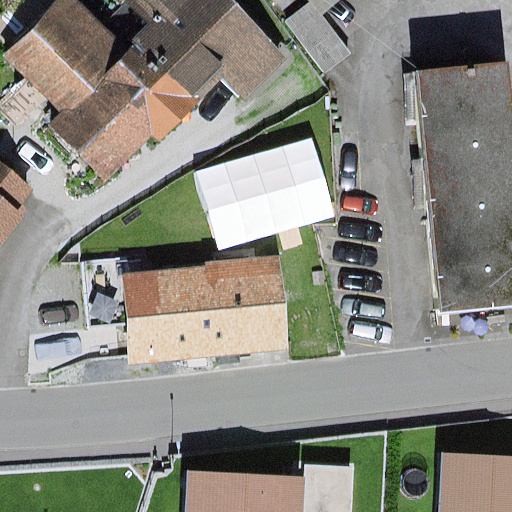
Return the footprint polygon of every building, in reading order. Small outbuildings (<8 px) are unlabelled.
[(72,0),(60,0),(5,55),(62,112),(124,51),(72,0)] [(120,0),(147,26),(132,40),(197,106),(219,85),(239,105),(285,60),(225,0),(120,0)] [(277,0),(286,12),(298,0),(277,0)] [(311,2),(284,21),(321,73),(348,54),(311,2)] [(132,40),(124,51),(62,112),(46,127),(102,183),(152,135),(159,142),(197,106),(132,40)] [(511,121),(506,60),(412,69),(438,322),(511,314),(511,121)] [(0,243),(21,217),(15,213),(33,191),(0,165),(0,243)] [(283,255),(124,270),(133,364),(292,348),(283,255)] [(511,511),(511,456),(446,453),(443,511),(511,511)] [(304,466),(303,477),(300,511),(350,511),(352,468),(304,466)] [(300,511),(303,477),(189,471),(186,511),(300,511)]
